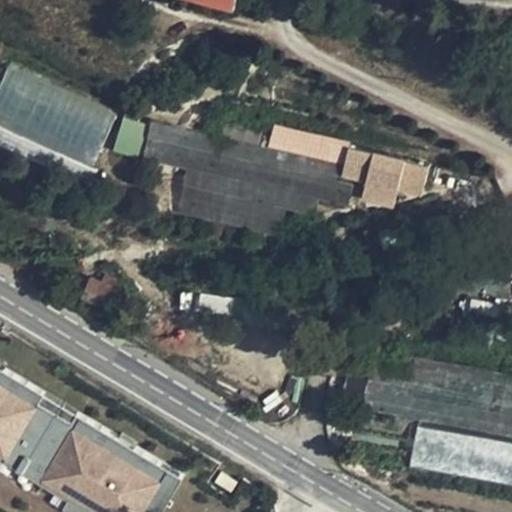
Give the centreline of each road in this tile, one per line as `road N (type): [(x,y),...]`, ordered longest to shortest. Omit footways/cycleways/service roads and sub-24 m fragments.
road 1 (secondary): [(0,299),(360,511)]
road 2 (unknown): [(288,0),(284,31),(301,54),(511,158)]
